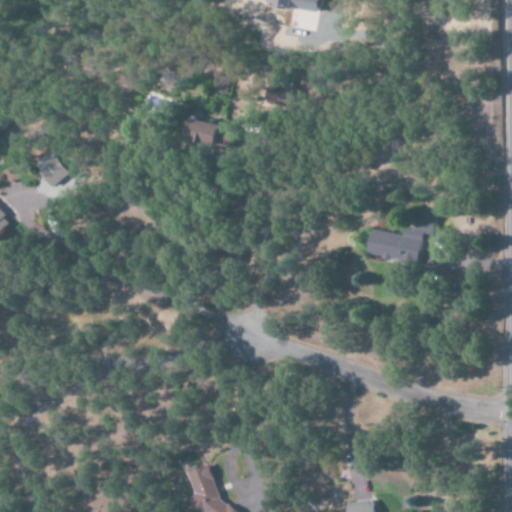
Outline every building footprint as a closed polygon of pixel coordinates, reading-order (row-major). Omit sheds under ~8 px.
[(322,13),(323,0),(269,0),(268,4),(322,13)] [(230,151),(236,130),(204,121),(198,141),(230,151)] [(36,165),(57,194),(75,181),(55,152),(36,165)] [(0,233),(6,231),(4,223),(10,216),(0,205),(0,233)] [(373,230),(368,255),(420,265),(425,235),(434,236),(437,217),(418,214),(415,230),(405,229),(404,235),(373,230)] [(190,482),(201,489),(191,502),(204,511),(242,511),(209,488),(217,476),(202,465),(190,482)] [(350,511),(377,511),(377,502),(350,503),(350,511)]
